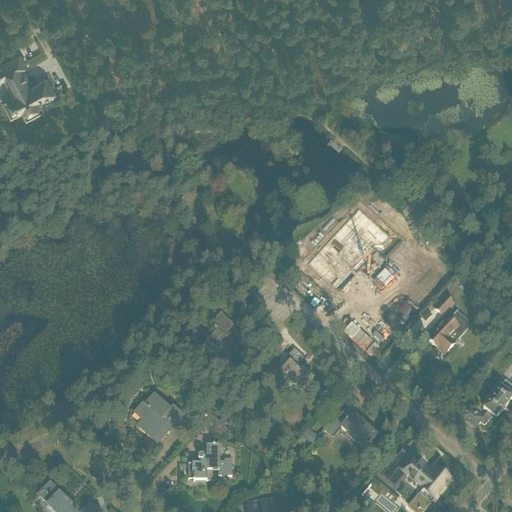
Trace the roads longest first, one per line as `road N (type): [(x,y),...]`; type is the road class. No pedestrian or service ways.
road 1 (residential): [(490,484),(276,280)]
road 2 (residential): [(144,511),(60,438),(0,463)]
